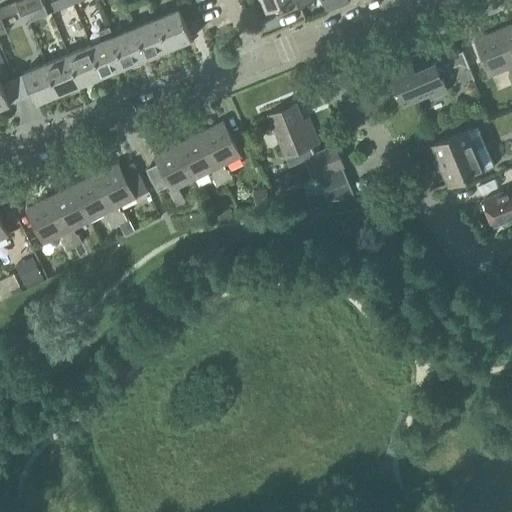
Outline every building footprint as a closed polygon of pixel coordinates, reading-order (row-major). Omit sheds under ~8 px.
[(41,0),(20,0),(15,2),(19,11),(21,15),(25,14),(44,6),(41,0)] [(57,0),(56,1),(51,3),(55,12),(74,4),(71,0),(57,0)] [(262,0),(267,10),(291,0),(297,0),(300,6),(313,0),(262,0)] [(15,2),(0,8),(0,16),(1,19),(19,11),(15,2)] [(44,6),(25,14),(29,23),(48,15),(44,6)] [(180,8),(157,18),(169,48),(192,39),(180,8)] [(157,18),(135,27),(147,57),(169,48),(157,18)] [(511,23),(499,30),(511,61),(511,23)] [(101,40),(90,45),(103,75),(125,66),(112,36),(108,26),(97,31),(101,40)] [(135,27),(112,36),(125,66),(147,57),(135,27)] [(511,83),(511,61),(499,30),(475,40),(490,75),(507,68),(509,72),(508,74),(511,84),(511,83)] [(90,45),(68,54),(81,85),(103,75),(90,45)] [(414,71),(410,60),(389,69),(397,89),(395,89),(402,107),(430,96),(431,98),(447,92),(442,79),(445,70),(459,64),(468,68),(474,81),(474,80),(463,51),(435,63),(435,61),(433,62),(434,63),(414,71)] [(0,108),(10,104),(1,83),(0,79),(9,75),(0,54),(0,108)] [(68,54),(46,63),(59,94),(81,85),(68,54)] [(46,63),(23,73),(32,94),(36,103),(59,94),(46,63)] [(296,104),(268,115),(285,156),(304,149),(307,156),(310,155),(320,151),(317,143),(318,143),(311,124),(305,127),(302,119),(296,104)] [(223,121),(200,133),(224,182),(232,178),(228,170),(225,168),(223,165),(240,156),(223,121)] [(466,131),(434,145),(450,183),(493,165),(479,131),(468,135),(466,131)] [(200,133),(177,144),(195,179),(211,170),(213,174),(212,177),(217,186),(224,182),(200,133)] [(195,179),(177,144),(154,155),(171,190),(169,191),(177,206),(185,202),(178,187),(195,179)] [(320,151),(310,155),(318,176),(320,176),(341,167),(343,166),(334,145),(320,151)] [(118,163),(95,174),(120,223),(127,219),(124,212),(122,213),(118,206),(135,198),(118,163)] [(120,223),(95,174),(72,186),(90,220),(107,212),(110,219),(108,220),(112,227),(120,223)] [(347,180),(326,189),(330,199),(354,197),(347,180)] [(72,186),(49,197),(74,246),(83,242),(78,234),(75,232),(73,229),(90,220),(72,186)] [(511,188),(483,200),(494,226),(511,218),(511,188)] [(74,246),(49,197),(27,208),(44,243),(61,235),(63,237),(63,241),(67,250),(74,246)] [(0,217),(0,237),(8,233),(0,217)] [(33,258),(16,266),(27,289),(44,281),(33,258)] [(5,278),(11,290),(20,286),(14,273),(5,278)] [(11,290),(5,278),(0,280),(0,291),(2,295),(11,290)]
